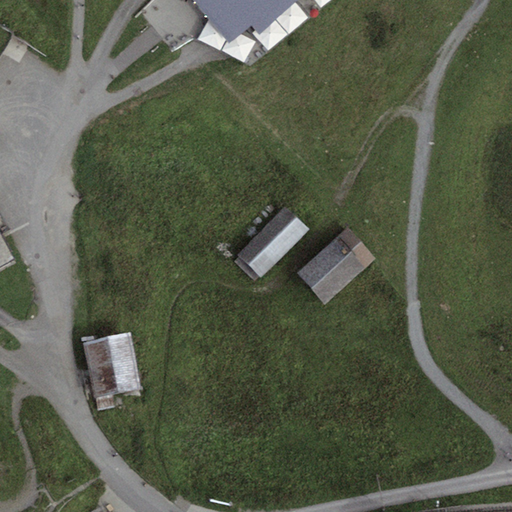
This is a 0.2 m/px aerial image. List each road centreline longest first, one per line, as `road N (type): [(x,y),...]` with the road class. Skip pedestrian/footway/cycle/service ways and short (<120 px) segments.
road 1 (track): [(178,511),(165,416),(183,297),(214,285),(267,293),(337,229),(380,133),(430,80)]
road 2 (track): [(511,452),(433,373),(416,334),(411,257),(430,80)]
road 3 (track): [(334,511),(511,474)]
